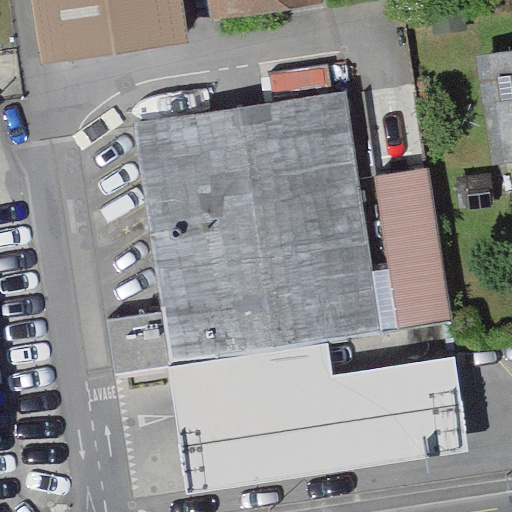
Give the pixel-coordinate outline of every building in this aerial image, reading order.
[(37,0),(45,63),(192,43),(185,0),(37,0)] [(207,0),(211,23),(323,5),(322,0),(207,0)] [(511,43),(467,50),(484,158),(511,153),(511,43)] [(341,101),(127,130),(153,321),(100,328),(108,381),(156,374),(318,352),(441,335),(419,177),(370,184),(383,278),(366,280),(341,101)] [(318,352),(156,374),(174,505),(464,465),(451,366),(322,384),(318,352)]
